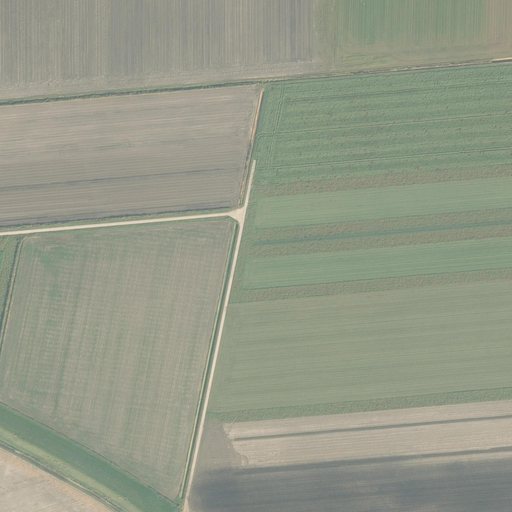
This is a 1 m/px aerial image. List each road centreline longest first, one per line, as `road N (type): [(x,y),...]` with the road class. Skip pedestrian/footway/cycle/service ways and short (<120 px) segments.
road 1 (track): [(184,511),(254,160)]
road 2 (track): [(0,234),(244,212)]
